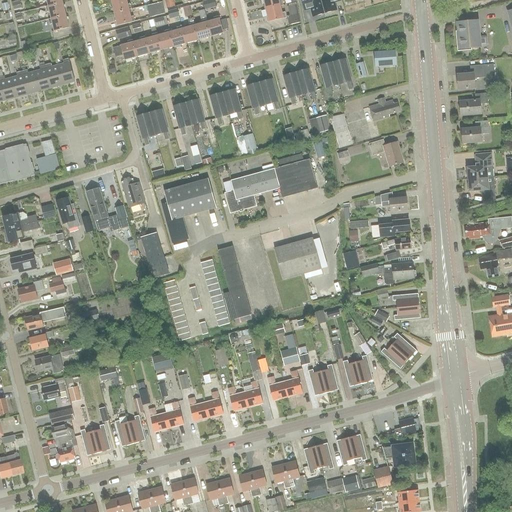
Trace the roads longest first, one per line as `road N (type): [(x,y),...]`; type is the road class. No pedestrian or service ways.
road 1 (residential): [(454,382),(46,491)]
road 2 (secondary): [(454,382),(420,0)]
road 3 (residential): [(0,203),(137,162),(120,94)]
road 4 (residential): [(46,491),(8,338)]
road 5 (residential): [(250,59),(386,21)]
road 6 (residential): [(120,94),(250,59)]
road 7 (secondary): [(466,511),(454,382)]
